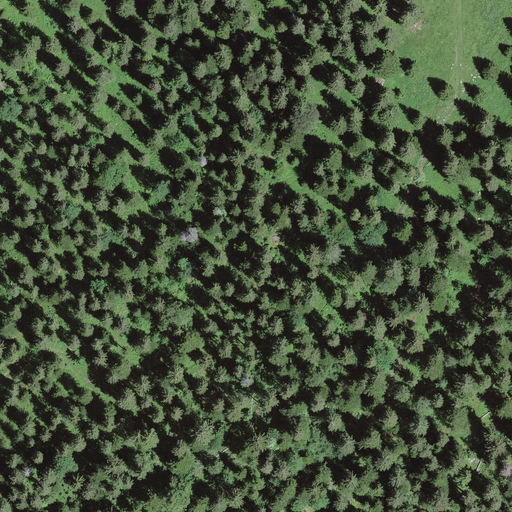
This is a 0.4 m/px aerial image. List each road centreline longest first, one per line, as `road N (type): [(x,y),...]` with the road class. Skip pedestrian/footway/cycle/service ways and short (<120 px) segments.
road 1 (track): [(0,385),(43,355),(80,349),(152,312),(290,178),(367,176),(402,206)]
road 2 (track): [(402,206),(458,90),(459,0)]
